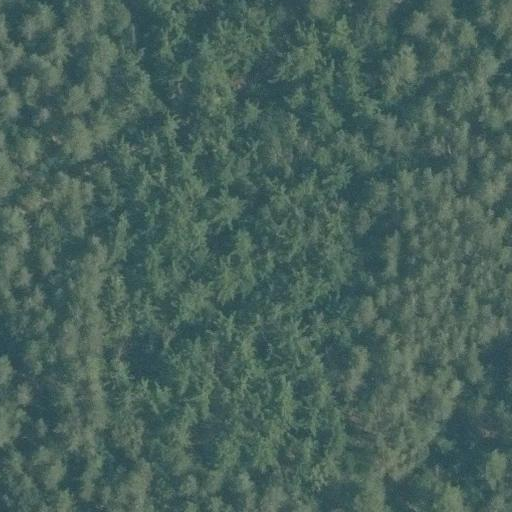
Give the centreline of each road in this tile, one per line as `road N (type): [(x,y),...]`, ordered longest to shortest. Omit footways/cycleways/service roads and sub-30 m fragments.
road 1 (unknown): [(386,0),(129,132)]
road 2 (unknown): [(0,205),(129,132)]
